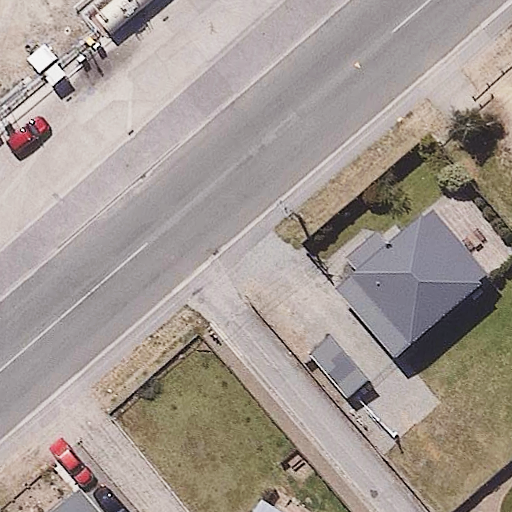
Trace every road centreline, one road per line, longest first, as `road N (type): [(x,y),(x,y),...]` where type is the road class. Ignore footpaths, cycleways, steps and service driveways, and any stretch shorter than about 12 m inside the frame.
road 1 (residential): [(156,232),(398,511)]
road 2 (residential): [(156,232),(426,0)]
road 3 (residential): [(0,367),(156,232)]
